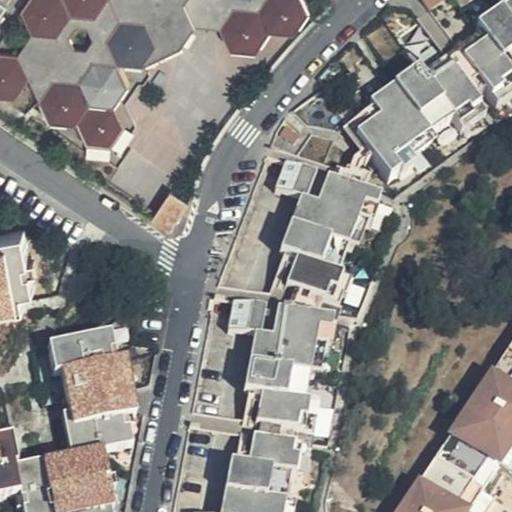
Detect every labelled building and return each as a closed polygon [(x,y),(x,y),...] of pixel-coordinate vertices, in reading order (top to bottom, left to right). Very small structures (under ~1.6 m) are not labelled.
[(71,134),(80,155),(107,157),(122,136),(112,114),(128,91),(124,74),(143,71),(179,51),(194,31),(219,31),(229,53),(255,55),(270,32),(288,31),(304,6),(320,5),(323,0),(110,0),(108,3),(106,0),(31,0),(17,21),(28,43),(14,63),(0,62),(0,109),(11,110),(25,89),(43,128),(71,134)] [(454,7),(449,0),(444,0),(432,5),(429,7),(435,19),(454,7)] [(511,10),(481,32),(485,40),(461,56),(502,117),(511,110),(511,10)] [(490,125),(448,63),(425,80),(420,74),(370,108),(375,115),(350,132),(387,189),(397,183),(399,188),(416,177),(412,172),(445,150),(439,139),(459,127),(468,141),(490,125)] [(308,208),(311,209),(322,181),(291,168),(278,196),(308,208)] [(324,214),(311,209),(308,208),(286,262),(303,270),(293,296),(340,314),(352,283),(345,281),(355,256),(362,259),(373,233),(375,234),(381,220),(377,220),(383,205),(335,187),(324,214)] [(159,205),(176,217),(188,200),(171,188),(159,205)] [(176,217),(159,205),(152,216),(169,227),(176,217)] [(0,316),(27,310),(34,308),(31,298),(41,296),(26,240),(0,245),(0,316)] [(268,319),(234,313),(229,343),(258,349),(248,404),(267,408),(262,435),(310,443),(316,411),(309,410),(314,382),(324,384),(329,361),(333,361),(337,345),(332,344),(334,332),(283,322),(277,352),(262,349),(268,319)] [(117,376),(111,347),(48,361),(54,389),(62,388),(72,434),(65,436),(74,478),(46,485),(45,480),(18,485),(10,454),(0,456),(0,511),(19,508),(19,511),(116,511),(107,465),(134,458),(130,431),(138,429),(137,428),(132,400),(126,374),(117,376)] [(511,511),(511,352),(406,511),(511,511)] [(236,474),(229,511),(290,511),(295,484),(303,485),(308,457),(260,449),(255,477),(236,474)]
